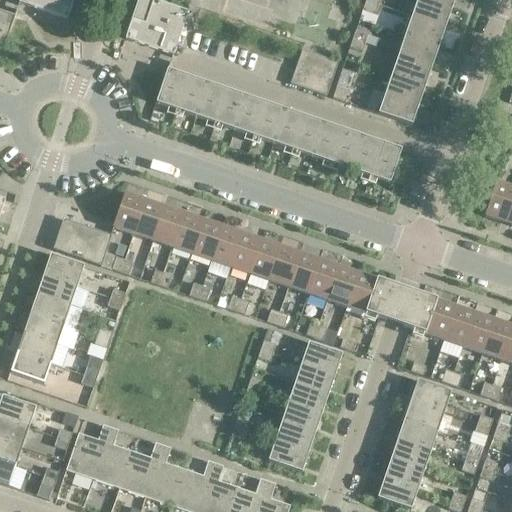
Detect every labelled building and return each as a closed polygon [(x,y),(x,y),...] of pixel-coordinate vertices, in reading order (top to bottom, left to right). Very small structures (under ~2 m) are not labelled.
[(19,0),(18,3),(66,20),(73,0),(72,0),(19,0)] [(153,1),(149,0),(137,0),(131,20),(145,25),(153,1)] [(451,10),(422,0),(416,0),(411,18),(444,29),(451,10)] [(454,0),(422,0),(451,10),(454,0)] [(187,13),(153,1),(145,25),(131,20),(125,40),(173,56),(187,13)] [(377,6),(365,2),(362,11),(375,15),(377,6)] [(14,19),(0,14),(0,51),(2,53),(14,19)] [(444,29),(411,18),(404,37),(438,49),(444,29)] [(367,37),(355,32),(352,41),(364,45),(367,37)] [(438,49),(404,37),(397,56),(431,68),(438,49)] [(364,45),(352,41),(349,49),(361,54),(364,45)] [(338,64),(301,51),(290,85),(326,98),(338,64)] [(431,68),(397,56),(391,76),(424,87),(431,68)] [(206,85),(166,71),(155,105),(195,118),(206,85)] [(354,75),(342,71),(339,79),(351,84),(354,75)] [(424,87),(391,76),(384,95),(418,107),(424,87)] [(351,84),(339,79),(336,88),(348,92),(351,84)] [(245,98),(206,85),(195,118),(233,131),(245,98)] [(418,107),(384,95),(377,115),(411,127),(418,107)] [(283,111),(245,98),(233,131),(272,145),(283,111)] [(322,124),(283,111),(272,145),(311,158),(322,124)] [(361,138),(322,124),(311,158),(349,171),(361,138)] [(400,151),(361,138),(349,171),(389,185),(400,151)] [(511,202),(511,189),(496,184),(484,217),(505,224),(511,202)] [(144,202),(124,196),(112,229),(133,236),(144,202)] [(163,209),(144,202),(133,236),(152,243),(163,209)] [(183,216),(163,209),(152,243),(171,249),(183,216)] [(202,222),(183,216),(171,249),(190,256),(202,222)] [(87,229),(62,221),(52,251),(76,260),(87,229)] [(221,229),(202,222),(190,256),(210,263),(221,229)] [(111,237),(87,229),(76,260),(101,268),(111,237)] [(241,236),(221,229),(210,263),(229,269),(241,236)] [(260,242),(241,236),(229,269),(248,276),(260,242)] [(279,249),(260,242),(248,276),(268,282),(279,249)] [(118,245),(114,255),(121,258),(125,248),(118,245)] [(299,255),(279,249),(268,282),(287,289),(299,255)] [(318,262),(299,255),(287,289),(307,296),(318,262)] [(83,268),(49,257),(43,277),(76,288),(83,268)] [(115,259),(111,271),(120,274),(124,262),(115,259)] [(132,265),(124,262),(120,274),(128,277),(132,265)] [(338,269),(318,262),(307,296),(326,302),(338,269)] [(357,275),(338,269),(326,302),(345,309),(357,275)] [(154,272),(150,285),(158,288),(162,275),(154,272)] [(171,278),(162,275),(158,288),(167,290),(171,278)] [(376,282),(357,275),(345,309),(365,316),(376,282)] [(76,288),(43,277),(36,296),(70,308),(76,288)] [(408,293),(376,282),(365,316),(397,327),(423,335),(434,302),(408,293)] [(192,285),(188,298),(197,301),(201,288),(192,285)] [(210,291),(201,288),(197,301),(205,304),(210,291)] [(112,291),(109,300),(122,304),(125,296),(112,291)] [(70,308),(36,296),(29,315),(63,327),(70,308)] [(231,299),(227,311),(235,314),(240,301),(231,299)] [(122,304),(109,300),(107,309),(119,313),(122,304)] [(248,304),(240,301),(235,314),(244,317),(248,304)] [(454,309),(434,302),(423,335),(442,342),(454,309)] [(473,315),(454,309),(442,342),(462,349),(473,315)] [(270,312),(266,324),(274,327),(279,315),(270,312)] [(63,327),(29,315),(23,335),(56,346),(63,327)] [(287,318),(279,315),(274,327),(283,330),(287,318)] [(493,322),(473,315),(462,349),(481,355),(493,322)] [(511,328),(493,322),(481,355),(500,362),(511,328)] [(309,325),(305,338),(313,341),(317,328),(309,325)] [(326,331),(317,328),(313,341),(322,343),(326,331)] [(511,328),(500,362),(511,365),(511,328)] [(99,330),(96,338),(109,343),(112,334),(99,330)] [(56,346),(23,335),(16,354),(50,366),(56,346)] [(109,343),(96,338),(93,347),(106,351),(109,343)] [(342,340),(339,349),(352,354),(355,345),(342,340)] [(275,347),(263,343),(260,351),(272,355),(275,347)] [(341,356),(307,345),(300,365),(334,377),(341,356)] [(272,355),(260,351),(257,360),(269,364),(272,355)] [(50,366),(16,354),(9,374),(43,386),(50,366)] [(413,364),(410,373),(422,378),(425,368),(413,364)] [(334,377),(300,365),(294,384),(327,396),(334,377)] [(86,369),(83,377),(95,381),(98,373),(86,369)] [(445,371),(440,384),(449,387),(453,374),(445,371)] [(462,377),(453,374),(449,387),(457,390),(462,377)] [(95,381),(83,377),(80,386),(93,390),(95,381)] [(262,386),(250,381),(247,390),(259,394),(262,386)] [(450,394),(417,382),(410,402),(443,414),(450,394)] [(327,396),(294,384),(287,404),(321,415),(327,396)] [(483,385),(479,397),(487,400),(492,388),(483,385)] [(500,390),(492,388),(487,400),(496,403),(500,390)] [(259,394),(247,390),(244,398),(256,403),(259,394)] [(1,398),(0,401),(0,420),(28,430),(35,410),(1,398)] [(443,414),(410,402),(403,422),(437,433),(443,414)] [(321,415),(287,404),(281,423),(314,435),(321,415)] [(64,414),(60,426),(73,430),(77,419),(64,414)] [(479,417),(476,425),(489,430),(492,421),(479,417)] [(28,430),(0,420),(0,441),(21,449),(28,430)] [(249,424),(236,420),(233,428),(246,433),(249,424)] [(437,433),(403,422),(396,441),(430,453),(437,433)] [(314,435),(281,423),(274,442),(308,454),(314,435)] [(510,427),(498,423),(495,432),(507,436),(510,427)] [(489,430),(476,425),(473,434),(486,438),(489,430)] [(110,430),(102,427),(97,442),(78,435),(65,472),(92,482),(110,430)] [(246,433),(233,428),(230,437),(243,441),(246,433)] [(118,432),(110,430),(92,482),(118,491),(131,453),(113,447),(118,432)] [(59,431),(56,439),(68,444),(71,435),(59,431)] [(507,436),(495,432),(492,440),(504,445),(507,436)] [(68,444),(56,439),(53,448),(65,452),(68,444)] [(21,449),(0,441),(0,463),(15,468),(21,449)] [(430,453),(396,441),(390,460),(423,472),(430,453)] [(308,454),(274,442),(267,463),(301,474),(308,454)] [(162,448),(155,445),(149,460),(131,453),(118,491),(145,499),(162,448)] [(170,450),(162,448),(145,499),(171,508),(184,471),(165,465),(170,450)] [(466,455),(463,464),(475,468),(478,460),(466,455)] [(423,472),(390,460),(383,480),(417,491),(423,472)] [(497,466),(484,462),(481,470),(494,475),(497,466)] [(15,468),(0,463),(0,486),(8,489),(15,468)] [(199,511),(215,466),(207,463),(202,478),(184,471),(171,508),(181,511),(199,511)] [(475,468),(463,464),(460,472),(473,476),(475,468)] [(223,468),(215,466),(199,511),(228,511),(236,489),(217,483),(223,468)] [(46,470),(43,478),(55,482),(58,474),(46,470)] [(494,475),(481,470),(479,479),(491,483),(494,475)] [(55,482),(43,478),(40,487),(52,491),(55,482)] [(417,491),(383,480),(376,500),(410,511),(417,491)] [(257,511),(267,484),(259,481),(254,496),(236,489),(228,511),(257,511)] [(275,486),(267,484),(257,511),(287,511),(289,508),(270,501),(275,486)] [(453,494),(450,502),(462,506),(465,498),(453,494)] [(481,511),(484,505),(471,500),(468,509),(477,511),(481,511)] [(460,511),(462,506),(450,502),(447,511),(450,511),(460,511)]
